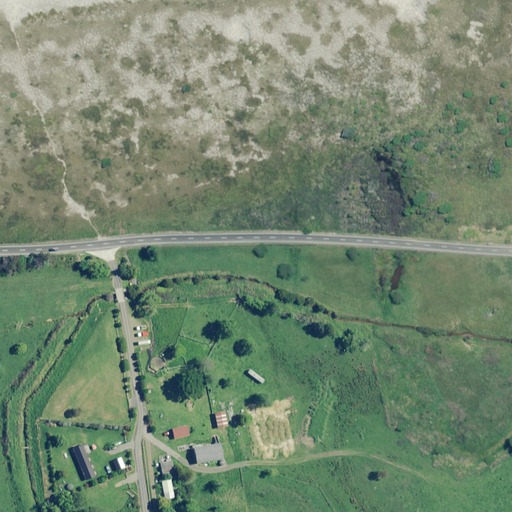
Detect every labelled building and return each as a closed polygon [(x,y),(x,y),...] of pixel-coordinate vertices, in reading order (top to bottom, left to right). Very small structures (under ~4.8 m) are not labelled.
[(228,426),(225,412),(215,413),(217,428),(228,426)] [(190,436),(188,426),(172,429),(174,439),(190,436)] [(223,459),(220,444),(194,449),(197,464),(223,459)] [(175,475),(171,454),(160,456),(163,477),(175,475)] [(175,498),(170,480),(162,482),(166,500),(175,498)]
